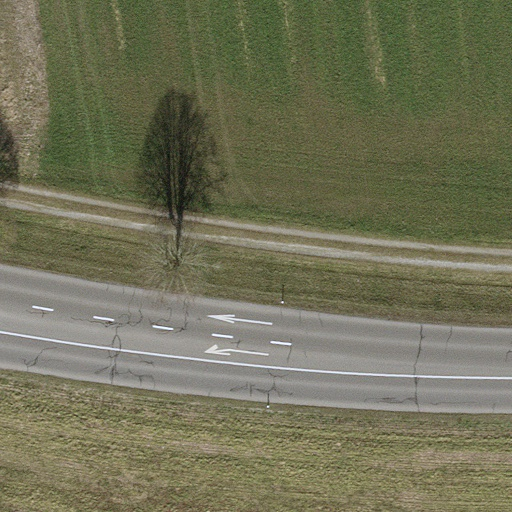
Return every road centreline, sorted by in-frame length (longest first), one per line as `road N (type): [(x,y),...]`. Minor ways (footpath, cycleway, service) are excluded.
road 1 (track): [(0,194),(306,245),(511,266)]
road 2 (tertiary): [(511,371),(303,364),(0,317)]
